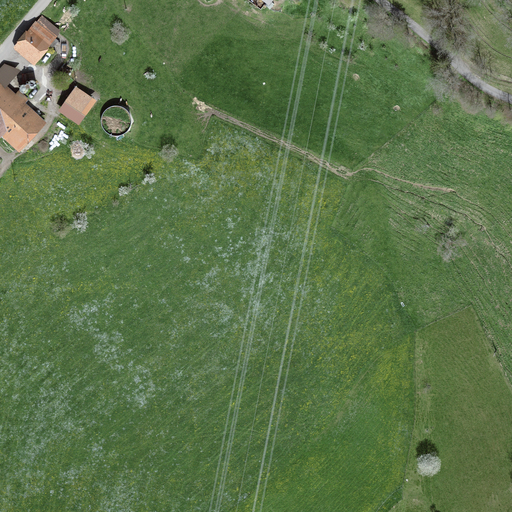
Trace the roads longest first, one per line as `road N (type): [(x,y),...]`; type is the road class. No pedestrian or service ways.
road 1 (unclassified): [(377,0),(477,82),(511,99)]
road 2 (track): [(4,49),(37,71),(50,119),(0,172)]
